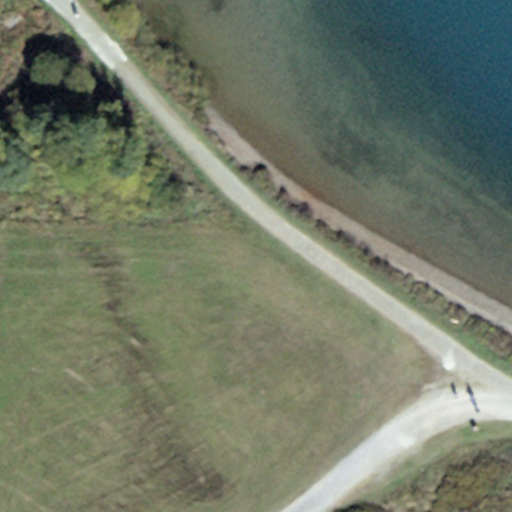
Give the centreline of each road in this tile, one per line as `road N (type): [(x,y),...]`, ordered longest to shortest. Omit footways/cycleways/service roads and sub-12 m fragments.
road 1 (track): [(51,0),(270,228),(511,391)]
road 2 (track): [(309,511),(442,413),(511,403)]
